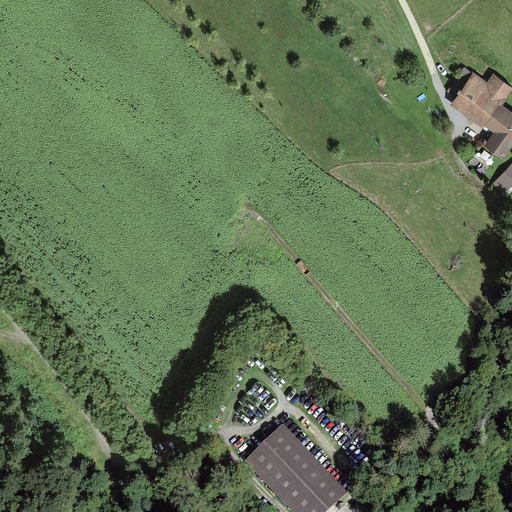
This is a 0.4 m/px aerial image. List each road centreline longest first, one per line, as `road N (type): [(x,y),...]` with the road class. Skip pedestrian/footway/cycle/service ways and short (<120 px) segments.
road 1 (track): [(237,211),(257,212),(439,420),(362,506)]
road 2 (track): [(0,330),(42,352),(110,453),(134,468),(217,435),(284,511)]
road 3 (track): [(401,0),(444,99),(456,151),(466,171),(497,195)]
